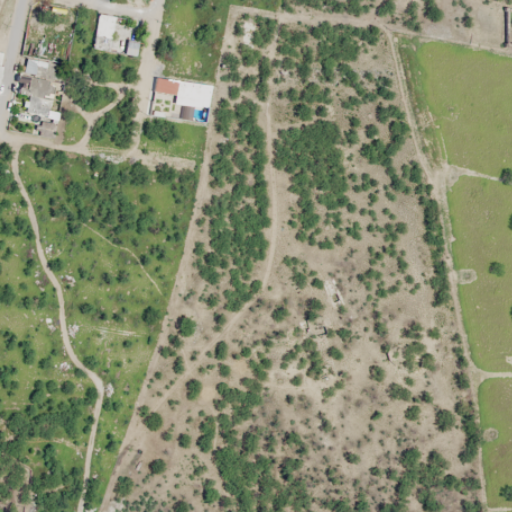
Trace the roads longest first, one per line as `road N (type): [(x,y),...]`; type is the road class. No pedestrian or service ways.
road 1 (residential): [(82,511),(97,389),(67,351),(15,179),(15,137)]
road 2 (residential): [(150,13),(129,150)]
road 3 (residential): [(129,150),(112,158),(0,133)]
